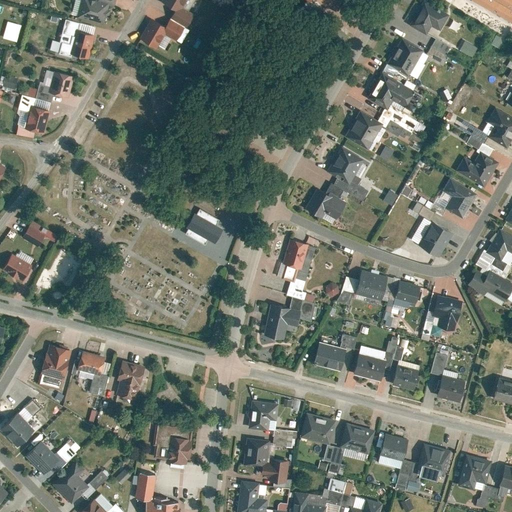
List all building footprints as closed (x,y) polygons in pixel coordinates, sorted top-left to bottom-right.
[(82,0),(78,15),(106,23),(112,3),(98,0),(82,0)] [(161,0),(175,7),(171,15),(187,24),(194,12),(183,6),(186,0),(161,0)] [(316,0),(334,10),(340,0),(316,0)] [(448,14),(424,0),(422,0),(414,15),(409,24),(425,34),(430,26),(438,31),(448,14)] [(511,0),(476,0),(511,19),(511,0)] [(156,46),(165,32),(177,39),(185,26),(169,17),(165,25),(150,17),(139,36),(156,46)] [(15,41),(20,24),(6,20),(1,37),(15,41)] [(339,41),(346,34),(331,22),(324,29),(339,41)] [(69,51),(89,56),(95,32),(74,27),(69,51)] [(386,63),(408,75),(424,46),(403,34),(386,63)] [(450,47),(435,38),(425,56),(440,64),(450,47)] [(472,56),(476,46),(462,40),(458,50),(472,56)] [(383,68),(366,97),(387,109),(392,100),(412,111),(421,94),(402,83),(404,79),(383,68)] [(49,90),(68,95),(75,75),(55,69),(49,90)] [(14,89),(16,77),(3,75),(1,87),(14,89)] [(25,127),(44,132),(51,108),(31,102),(25,127)] [(486,136),(506,148),(511,138),(511,117),(495,107),(486,121),(497,128),(495,132),(490,129),(486,136)] [(345,136),(367,149),(382,123),(359,110),(345,136)] [(387,159),(392,149),(383,144),(378,155),(387,159)] [(333,184),(344,190),(350,180),(363,159),(341,146),(326,171),(337,177),(333,184)] [(464,157),(455,170),(483,187),(498,162),(480,151),(473,162),(464,157)] [(445,208),(463,218),(477,193),(449,177),(441,191),(451,197),(445,208)] [(350,180),(344,190),(361,200),(367,190),(350,180)] [(316,187),(304,207),(332,224),(345,201),(338,197),(342,190),(330,182),(324,192),(316,187)] [(389,190),(380,185),(376,193),(384,198),(389,190)] [(433,211),(416,202),(411,210),(429,220),(433,211)] [(222,228),(193,211),(184,227),(213,243),(222,228)] [(51,231),(31,220),(28,226),(48,236),(51,231)] [(417,245),(439,257),(452,233),(431,221),(417,245)] [(28,226),(21,238),(38,247),(44,235),(28,226)] [(511,236),(499,229),(485,252),(499,261),(506,250),(511,253),(511,236)] [(276,276),(290,281),(285,294),(304,300),(306,292),(301,291),(304,281),(295,278),(298,268),(300,268),(308,244),(289,239),(282,263),(280,262),(276,276)] [(482,251),(479,257),(490,263),(493,257),(482,251)] [(10,254),(2,269),(22,280),(30,265),(10,254)] [(490,263),(479,257),(475,263),(486,270),(490,263)] [(482,293),(484,289),(503,301),(511,286),(511,283),(490,270),(486,275),(476,269),(467,285),(482,293)] [(393,277),(361,270),(355,293),(380,299),(382,295),(388,296),(391,286),(393,277)] [(345,276),(342,289),(354,292),(357,279),(345,276)] [(399,281),(395,298),(414,303),(419,285),(399,281)] [(332,282),(326,286),(326,293),(332,296),(338,293),(338,286),(332,282)] [(306,293),(304,299),(312,301),(313,295),(306,293)] [(462,301),(437,295),(433,316),(439,317),(437,327),(453,330),(456,321),(457,321),(462,301)] [(289,308),(300,310),(302,299),(291,297),(289,308)] [(269,304),(263,335),(283,338),(286,324),(297,326),(300,310),(289,308),(269,304)] [(383,319),(386,320),(385,325),(397,327),(399,318),(390,316),(391,313),(385,311),(383,319)] [(422,333),(429,335),(432,322),(425,320),(422,333)] [(357,337),(342,333),(339,345),(354,349),(357,337)] [(392,337),(391,341),(388,340),(386,351),(394,353),(397,338),(392,337)] [(345,348),(319,341),(313,364),(339,370),(345,348)] [(48,344),(46,355),(44,354),(37,384),(60,389),(69,349),(48,344)] [(393,359),(400,360),(403,348),(396,346),(393,359)] [(96,395),(98,388),(104,389),(111,363),(103,361),(104,356),(81,350),(77,369),(93,373),(88,392),(96,395)] [(435,352),(430,372),(441,375),(446,355),(435,352)] [(386,360),(358,353),(353,374),(381,381),(386,360)] [(140,384),(144,366),(121,361),(117,379),(119,379),(116,395),(135,399),(138,383),(140,384)] [(396,364),(391,384),(413,390),(418,370),(396,364)] [(443,369),(442,375),(455,378),(457,373),(443,369)] [(455,378),(442,375),(437,396),(458,401),(464,380),(455,378)] [(511,383),(499,380),(494,400),(511,404),(511,383)] [(40,408),(31,399),(23,407),(32,415),(40,408)] [(276,420),(278,403),(251,400),(247,428),(267,430),(269,420),(276,420)] [(335,420),(305,412),(299,437),(329,445),(335,420)] [(15,445),(33,430),(18,413),(0,428),(15,445)] [(374,430),(345,422),(339,446),(368,454),(374,430)] [(191,428),(156,423),(153,444),(155,445),(153,457),(159,458),(159,460),(186,464),(191,428)] [(274,428),(272,445),(293,448),(296,432),(274,428)] [(407,439),(385,433),(379,454),(402,460),(407,439)] [(242,465),(261,467),(260,474),(268,475),(267,479),(285,482),(288,461),(270,458),(269,463),(266,462),(269,441),(246,438),(242,465)] [(42,473),(59,459),(41,440),(25,455),(42,473)] [(56,451),(66,462),(76,453),(66,442),(56,451)] [(450,450),(423,443),(416,469),(442,476),(450,450)] [(485,484),(491,461),(465,454),(457,485),(473,489),(475,481),(485,484)] [(76,460),(51,483),(70,503),(88,486),(78,475),(84,469),(76,460)] [(402,460),(395,488),(405,490),(408,479),(415,481),(417,470),(416,469),(417,464),(402,460)] [(511,466),(505,465),(499,486),(511,488),(511,466)] [(115,478),(121,484),(130,476),(124,470),(115,478)] [(88,483),(95,489),(107,477),(100,471),(88,483)] [(138,473),(135,498),(152,500),(155,475),(138,473)] [(327,489),(342,493),(345,482),(330,478),(327,489)] [(236,511),(285,511),(286,511),(265,508),(266,499),(257,498),(259,483),(241,480),(236,511)] [(419,483),(409,480),(406,490),(417,492),(419,483)] [(345,482),(342,493),(349,495),(352,484),(345,482)] [(498,488),(484,484),(481,495),(495,499),(498,488)] [(342,493),(329,490),(325,501),(338,505),(342,493)] [(294,491),(291,511),(325,511),(326,505),(306,502),(307,493),(294,491)] [(338,505),(349,508),(347,511),(379,511),(382,503),(365,498),(362,510),(352,507),(355,497),(342,493),(338,505)] [(143,511),(175,511),(177,503),(167,502),(167,498),(153,497),(153,501),(145,500),(143,511)] [(122,511),(115,503),(106,511),(94,499),(80,511),(122,511)] [(404,511),(405,511),(413,508),(409,499),(400,502),(404,511)]
